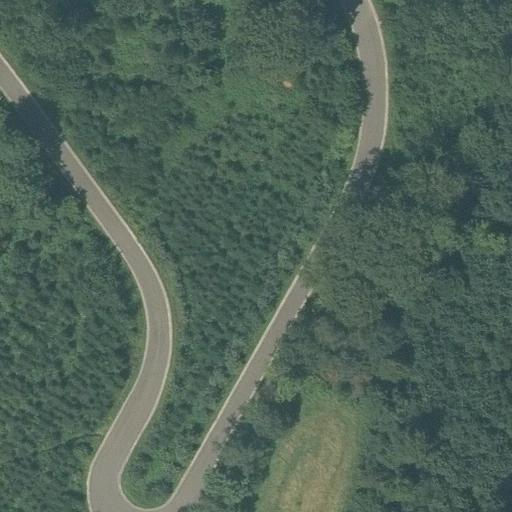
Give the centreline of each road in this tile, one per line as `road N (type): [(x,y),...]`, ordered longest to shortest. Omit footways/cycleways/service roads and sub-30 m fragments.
road 1 (unclassified): [(353,0),(372,83),(363,173),(181,511)]
road 2 (unclassified): [(101,511),(100,480),(147,389),(155,314),(135,264),(0,83)]
